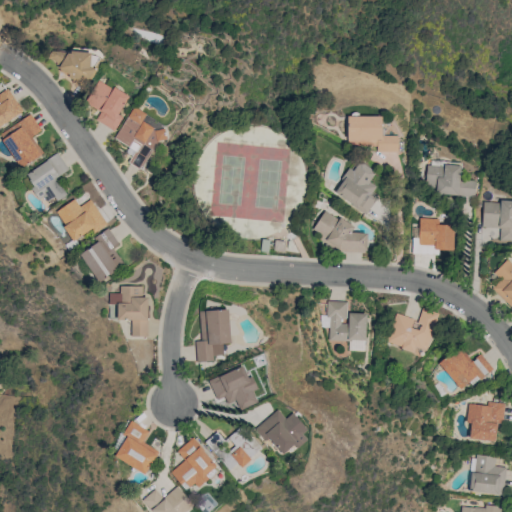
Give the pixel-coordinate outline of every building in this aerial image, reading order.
[(50,50),(49,60),(58,61),(57,72),(70,72),(70,84),(88,85),(90,52),(50,50)] [(115,130),(122,116),(119,115),(128,95),(97,80),(85,103),(100,110),(95,120),(115,130)] [(8,88),(0,92),(0,125),(22,111),(8,88)] [(114,139),(134,150),(128,162),(142,170),(166,127),(132,108),(114,139)] [(41,130),(30,114),(0,133),(0,135),(21,167),(41,154),(29,138),(41,130)] [(381,115),(347,116),(347,144),(376,144),(376,152),(397,151),(397,135),(381,135),(381,115)] [(68,169),(56,152),(25,175),(45,203),(55,196),(58,200),(66,194),(55,178),(68,169)] [(333,192),(366,214),(377,197),(371,193),(376,186),(369,181),(375,172),(359,161),(353,170),(349,168),(333,192)] [(475,180),(459,178),(460,166),(426,164),(424,192),(474,196),(475,180)] [(54,211),(74,241),(91,230),(93,233),(106,224),(90,199),(79,206),(74,199),(54,211)] [(511,201),(482,200),(481,227),(499,227),(498,240),(511,240),(511,201)] [(367,233),(352,232),(353,225),(340,218),(337,218),(323,210),(312,229),(321,234),(321,241),(332,248),(343,248),(349,252),(363,252),(366,248),(367,233)] [(438,254),(438,250),(452,250),(453,225),(438,224),(438,218),(418,218),(418,237),(412,237),(411,253),(438,254)] [(118,244),(107,228),(94,237),(97,242),(79,254),(99,282),(124,264),(113,248),(118,244)] [(510,307),(511,304),(511,261),(508,257),(493,271),(500,280),(492,287),(510,307)] [(142,286),(120,286),(120,293),(109,293),(109,306),(117,306),(117,320),(131,320),(131,336),(147,336),(147,296),(142,296),(142,286)] [(386,343),(413,351),(414,346),(427,350),(437,312),(419,307),(416,319),(395,313),(386,343)] [(199,311),(200,341),(195,341),(196,362),(213,361),(212,355),(223,355),(222,343),(230,343),(228,309),(199,311)] [(476,376),(479,380),(492,369),(480,353),(469,362),(457,348),(439,363),(460,389),(476,376)] [(216,399),(224,396),(227,403),(236,400),(240,410),(257,402),(252,391),(256,389),(245,364),(208,380),(216,399)] [(504,403),(487,402),(487,405),(467,403),(465,423),(470,424),(469,439),(495,441),(497,423),(502,423),(504,403)] [(269,438),(282,455),(309,437),(292,413),(284,418),(278,410),(254,427),(264,441),(269,438)] [(148,430),(128,420),(112,457),(146,473),(157,450),(142,443),(148,430)] [(239,466),(260,450),(242,426),(221,442),(227,449),(226,450),(239,466)] [(183,460),(170,472),(185,490),(194,483),(198,487),(209,478),(206,474),(216,465),(192,437),(176,451),(183,460)] [(502,495),(505,467),(494,466),(495,456),(474,454),(470,492),(502,495)] [(152,511),(187,511),(194,506),(176,486),(163,498),(154,489),(141,500),(152,511)]
